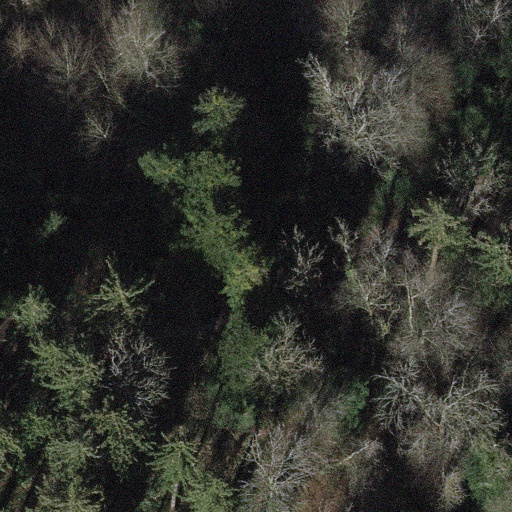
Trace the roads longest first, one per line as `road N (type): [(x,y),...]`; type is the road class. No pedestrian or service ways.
road 1 (track): [(511,185),(390,253),(152,331),(0,325)]
road 2 (track): [(490,196),(483,294),(449,379),(365,511)]
